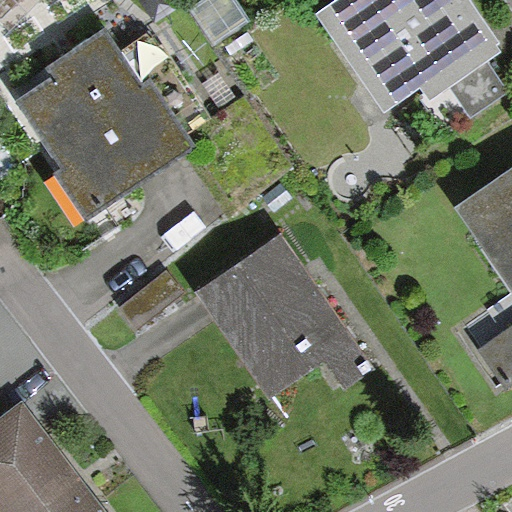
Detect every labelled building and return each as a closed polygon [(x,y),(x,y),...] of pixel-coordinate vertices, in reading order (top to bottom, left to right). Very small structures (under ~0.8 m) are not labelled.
[(0,1),(0,67),(101,0),(28,0),(28,2),(0,1)] [(343,0),(318,18),(379,105),(418,78),(428,93),(417,101),(439,132),(495,93),(471,59),(482,51),(447,0),(343,0)] [(179,153),(226,219),(290,175),(238,101),(199,128),(137,41),(115,56),(99,33),(59,61),(65,68),(11,106),(57,171),(67,164),(99,209),(179,153)] [(511,172),(458,208),(511,289),(511,325),(475,349),(499,384),(511,375),(511,172)] [(258,401),(347,344),(279,238),(190,295),(258,401)] [(96,511),(40,436),(34,440),(13,412),(0,420),(0,511),(96,511)]
